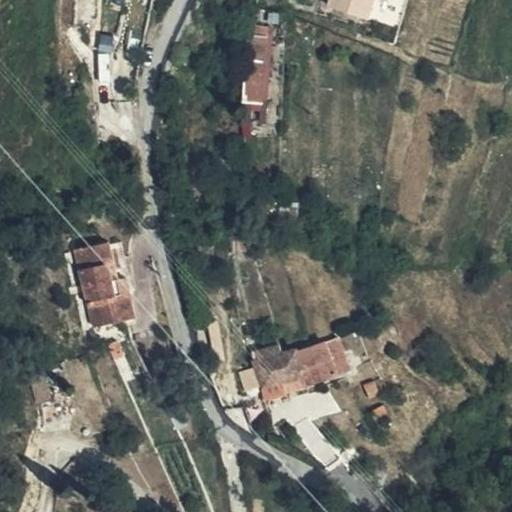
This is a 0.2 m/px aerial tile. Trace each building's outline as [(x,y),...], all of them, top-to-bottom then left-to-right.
[(326,0),(324,10),(366,23),(372,0),(326,0)] [(380,0),(372,0),(366,23),(373,25),(380,0)] [(250,52),(245,113),(263,114),(268,53),(250,52)] [(92,331),(125,325),(121,304),(130,301),(127,283),(118,285),(112,244),(80,248),(92,331)] [(121,304),(125,325),(134,323),(130,301),(121,304)] [(340,341),(310,349),(282,356),(257,363),(254,364),(261,390),(258,390),(262,403),(266,402),(284,396),(280,384),(300,378),(302,384),(304,390),(323,385),(349,374),(340,341)] [(257,363),(282,356),(279,347),(254,353),(257,363)] [(304,390),(302,384),(300,378),(280,384),(284,396),(304,390)]
